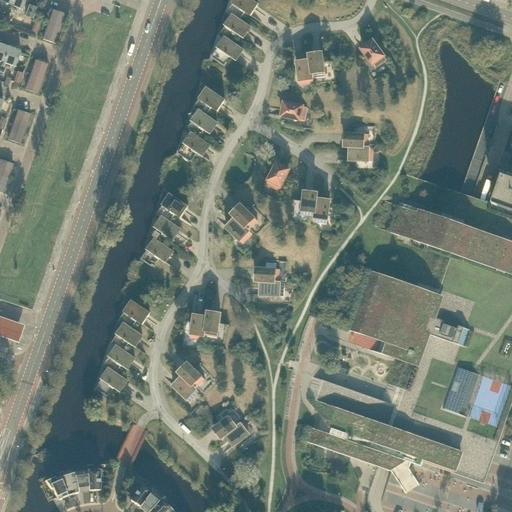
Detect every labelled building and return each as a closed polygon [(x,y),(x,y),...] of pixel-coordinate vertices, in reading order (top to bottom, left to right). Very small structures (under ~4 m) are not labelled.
[(22,10),(26,0),(12,0),(11,5),(22,10)] [(240,21),(240,20),(244,15),(252,21),(254,18),(261,8),(258,6),(249,0),(235,0),(227,13),(232,16),(240,21)] [(33,19),(36,8),(30,5),(26,16),(33,19)] [(61,29),(66,15),(53,11),(48,25),(61,29)] [(240,20),(240,21),(232,16),(219,35),(224,39),(225,38),(232,43),(233,43),(238,35),(244,38),(250,29),(251,28),(240,20)] [(37,33),(40,23),(35,22),(32,32),(37,33)] [(56,44),(61,29),(48,25),(43,39),(56,44)] [(233,43),(232,43),(225,38),(224,39),(212,58),(215,60),(225,67),(227,62),(231,57),(237,61),(243,51),(244,50),(233,43)] [(362,50),(372,64),(373,65),(376,68),(382,63),(383,63),(386,61),(387,61),(373,41),(368,45),(362,50)] [(9,48),(8,47),(0,44),(0,61),(4,62),(9,48)] [(16,67),(21,52),(9,48),(4,62),(16,67)] [(309,56),(310,61),(311,72),(312,78),(313,78),(325,77),(326,77),(324,63),(323,54),(321,54),(309,56)] [(43,79),(48,65),(36,61),(31,75),(43,79)] [(312,78),(311,72),(310,61),(305,62),(297,63),(299,81),(300,86),(308,84),(313,84),(314,84),(313,78),(312,78)] [(19,84),(22,74),(17,72),(14,82),(19,84)] [(38,94),(43,79),(31,75),(26,89),(38,94)] [(218,112),(225,101),(207,89),(193,109),(199,112),(206,117),(207,116),(213,108),(218,112)] [(307,108),(284,103),(284,106),(282,117),(300,120),(304,121),(306,113),(307,108)] [(26,130),(31,115),(18,111),(13,125),(26,130)] [(207,116),(206,117),(199,112),(186,131),(191,135),(191,134),(199,139),(205,130),(211,134),(217,125),(218,124),(207,116)] [(21,144),(26,130),(13,125),(8,139),(21,144)] [(199,139),(191,134),(191,135),(178,153),(191,162),(193,159),(194,158),(198,153),(203,157),(210,147),(210,146),(199,139)] [(369,136),(369,135),(355,134),(351,134),(345,134),(345,148),(350,148),(368,149),(368,148),(368,144),(368,136),(369,136)] [(374,148),(369,148),(368,148),(368,149),(350,148),(350,154),(350,161),(369,162),(373,162),(373,153),(373,149),(374,149),(374,148)] [(0,176),(8,179),(13,165),(1,160),(0,162),(0,176)] [(284,168),(278,164),(277,164),(268,181),(269,181),(267,184),(274,188),(274,189),(278,190),(278,191),(279,191),(289,170),(284,168)] [(500,182),(494,180),(497,174),(489,171),(483,169),(472,201),(470,206),(464,225),(456,222),(452,221),(443,218),(441,217),(438,216),(437,219),(409,210),(409,209),(405,208),(401,207),(392,233),(398,235),(407,238),(411,240),(413,241),(427,246),(430,246),(452,254),(452,255),(446,272),(440,290),(438,294),(432,292),(428,291),(416,287),(375,272),(372,271),(372,272),(361,304),(358,311),(351,331),(356,333),(382,342),(386,343),(390,345),(387,356),(396,359),(413,365),(405,389),(402,399),(399,407),(398,407),(395,405),(392,405),(392,404),(390,404),(384,402),(382,401),(366,396),(330,383),(324,381),(323,380),(323,381),(322,384),(321,387),(316,400),(314,407),(314,408),(321,417),(329,428),(332,429),(330,434),(327,433),(326,433),(317,430),(313,428),(313,429),(308,442),(312,444),(332,451),(333,451),(334,451),(351,456),(358,457),(360,458),(374,463),(373,465),(377,467),(387,470),(391,472),(392,472),(394,474),(395,477),(400,484),(407,479),(413,475),(409,469),(410,466),(411,463),(421,466),(423,462),(480,482),(483,472),(494,442),(495,439),(499,428),(511,394),(511,390),(511,179),(502,176),(500,182)] [(0,192),(3,194),(8,179),(0,176),(0,192)] [(315,217),(317,199),(318,194),(304,192),(303,200),(303,201),(301,216),(302,216),(302,215),(310,216),(314,217),(315,217)] [(189,207),(183,204),(170,195),(156,215),(162,218),(170,223),(170,222),(176,214),(181,218),(188,209),(189,207)] [(330,201),(323,200),(322,200),(317,199),(315,217),(314,217),(313,223),(314,223),(314,222),(319,223),(327,224),(328,220),(330,201)] [(247,211),(241,205),(232,215),(236,219),(237,220),(248,231),(249,231),(257,222),(258,222),(258,221),(247,211)] [(170,222),(170,223),(162,218),(149,237),(154,241),(155,240),(162,245),(168,237),(174,240),(180,231),(181,230),(170,222)] [(248,231),(237,220),(236,219),(232,222),(226,228),(240,241),(243,244),(249,238),(252,235),(253,235),(249,231),(248,231)] [(162,245),(155,240),(154,241),(141,260),(154,269),(157,264),(161,259),(166,263),(173,253),(173,252),(162,245)] [(266,269),(257,269),(256,282),(261,283),(279,284),(279,283),(280,271),(280,270),(266,269)] [(261,288),(261,296),(284,297),(284,288),(285,284),(285,283),(279,283),(279,284),(261,283),(261,288)] [(151,314),(135,304),(132,302),(118,322),(124,325),(132,330),(132,329),(138,321),(143,325),(150,315),(151,314)] [(221,315),(216,314),(208,313),(207,318),(204,335),(205,335),(217,337),(217,338),(218,338),(220,324),(221,315)] [(202,317),(195,316),(194,316),(193,322),(191,334),(190,338),(203,341),(204,341),(205,335),(204,335),(207,318),(202,317)] [(3,320),(1,319),(0,322),(0,337),(3,339),(9,341),(15,343),(21,345),(27,329),(21,326),(15,324),(9,322),(3,320)] [(132,329),(132,330),(124,325),(111,344),(116,348),(117,347),(124,352),(130,343),(136,347),(142,338),(143,337),(132,329)] [(117,374),(121,368),(122,366),(128,370),(135,360),(135,359),(124,352),(117,347),(116,348),(103,366),(109,370),(109,369),(116,375),(117,374)] [(205,381),(205,380),(195,370),(194,369),(188,364),(180,372),(179,374),(181,375),(183,377),(184,379),(195,390),(196,389),(204,380),(205,381)] [(117,374),(116,375),(109,369),(109,370),(96,389),(109,398),(112,394),(111,393),(115,388),(121,392),(127,382),(128,382),(117,374)] [(183,377),(180,380),(173,387),(187,400),(190,403),(199,393),(199,394),(200,393),(196,389),(195,390),(184,379),(183,377)] [(222,440),(226,436),(240,425),(232,415),(233,415),(232,414),(221,423),(214,429),(222,440)] [(234,447),(249,435),(253,432),(247,426),(246,424),(245,422),(245,421),(240,425),(226,436),(230,441),(234,447)] [(100,480),(102,470),(96,469),(96,471),(88,471),(89,491),(100,491),(100,480)] [(88,471),(74,473),(78,493),(89,491),(88,471)] [(74,473),(60,477),(68,496),(78,493),(74,473)] [(60,477),(56,479),(55,477),(45,481),(52,490),(53,489),(58,501),(68,496),(60,477)] [(145,486),(145,485),(140,483),(136,492),(130,501),(139,507),(151,491),(145,486)] [(145,511),(149,511),(161,499),(151,491),(139,507),(145,511)] [(165,511),(170,508),(161,499),(149,511),(165,511)]
